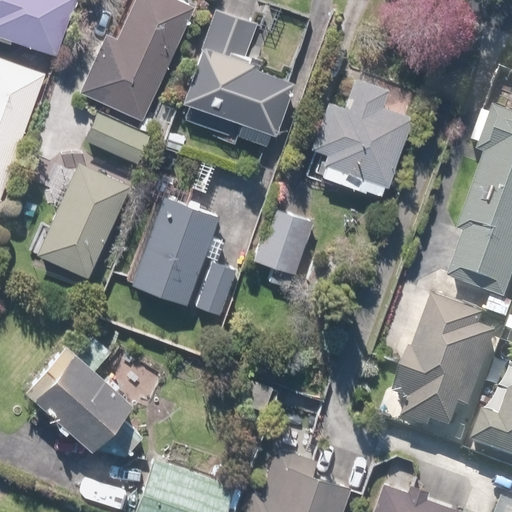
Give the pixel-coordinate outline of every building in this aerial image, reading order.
[(0,0),(0,36),(47,51),(63,0),(0,0)] [(127,0),(109,42),(98,37),(74,91),(134,118),(184,5),(174,0),(127,0)] [(230,141),(237,122),(267,133),(286,83),(246,68),(249,59),(237,55),(248,24),(210,10),(194,52),(190,50),(172,98),(185,103),(178,122),(230,141)] [(0,60),(0,175),(37,74),(0,60)] [(370,209),(375,193),(396,125),(366,116),(372,98),(338,87),(327,120),(310,114),(296,157),(314,163),(311,173),(306,188),(370,209)] [(511,121),(490,114),(479,110),(465,148),(478,153),(488,156),(444,280),(501,300),(511,268),(511,121)] [(90,111),(78,137),(130,161),(142,136),(90,111)] [(29,253),(80,278),(125,186),(74,161),(29,253)] [(121,282),(176,303),(209,215),(154,194),(121,282)] [(289,275),(308,220),(263,205),(244,260),(289,275)] [(230,269),(206,260),(189,305),(213,315),(230,269)] [(474,329),(478,319),(430,299),(391,395),(406,401),(398,421),(424,432),(427,426),(444,433),(449,419),(458,423),(493,337),(474,329)] [(77,357),(72,352),(60,341),(18,389),(30,399),(86,450),(128,403),(96,373),(114,353),(96,336),(77,357)] [(511,369),(505,368),(490,412),(482,409),(471,441),(479,443),(475,453),(511,465),(511,369)] [(238,376),(230,399),(257,409),(266,386),(238,376)] [(242,492),(235,511),(332,511),(341,487),(305,475),(310,461),(270,447),(253,496),(242,492)] [(215,511),(225,486),(145,456),(123,511),(215,511)] [(365,511),(452,511),(453,508),(377,481),(365,511)]
